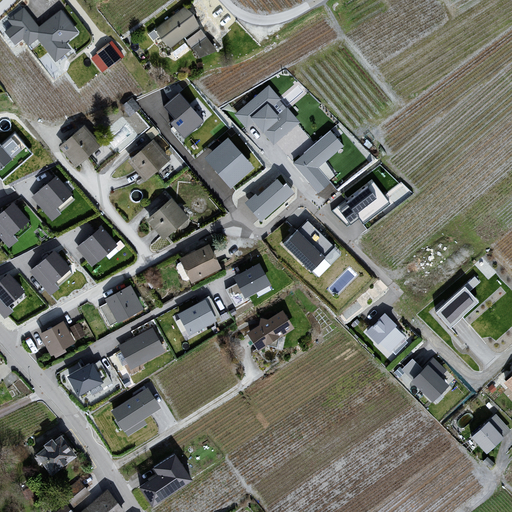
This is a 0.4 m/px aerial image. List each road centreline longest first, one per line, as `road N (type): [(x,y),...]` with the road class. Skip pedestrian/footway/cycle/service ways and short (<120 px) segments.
road 1 (tertiary): [(137,511),(7,340)]
road 2 (residential): [(148,259),(216,225),(266,230),(309,194)]
road 3 (residential): [(7,340),(148,259)]
